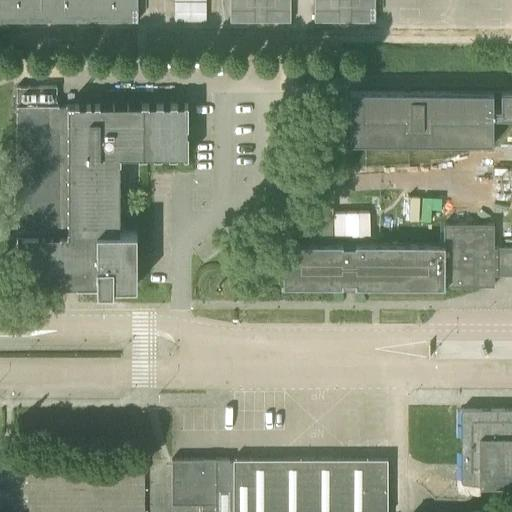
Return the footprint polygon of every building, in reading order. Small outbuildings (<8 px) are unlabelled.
[(0,0),(0,21),(137,22),(136,0),(0,0)] [(175,0),(176,18),(207,18),(207,0),(175,0)] [(229,0),(230,21),(290,21),(290,0),(314,0),(314,21),(375,21),(374,0),(229,0)] [(189,157),(189,104),(57,104),(57,86),(17,86),(17,279),(61,279),(61,277),(77,277),(77,285),(98,285),(98,290),(114,290),(114,285),(137,285),(137,231),(121,231),(121,157),(189,157)] [(511,89),(353,90),(353,143),(494,142),(494,110),(511,109),(511,245),(494,246),(494,224),(447,224),(447,243),(358,244),(358,246),(346,246),(346,243),(284,244),(284,287),(345,286),(345,282),(358,282),(358,287),(495,285),(495,274),(511,273),(511,89)] [(466,358),(496,358),(496,343),(466,343),(466,358)] [(511,511),(511,408),(462,408),(462,481),(480,482),(511,481),(511,511)] [(387,511),(388,458),(172,458),(172,503),(199,503),(199,511),(387,511)] [(144,511),(145,466),(28,466),(28,511),(144,511)] [(480,482),(462,481),(457,481),(457,494),(480,493),(480,482)]
